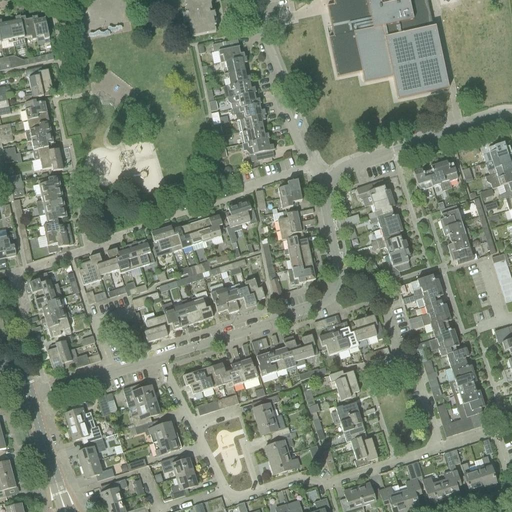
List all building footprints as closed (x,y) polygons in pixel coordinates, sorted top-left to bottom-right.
[(210,2),(208,1),(208,0),(190,0),(183,2),(185,15),(181,15),(183,25),(187,24),(189,32),(190,32),(191,38),(215,33),(214,28),(215,28),(214,24),(213,25),(212,19),(215,19),(214,14),(209,15),(208,12),(211,11),(209,5),(210,5),(210,2)] [(331,0),(333,6),(326,7),(332,34),(333,38),(332,38),(328,39),(336,79),(340,78),(361,73),(362,78),(363,84),(367,83),(392,78),(394,86),(397,101),(448,90),(435,28),(432,28),(426,0),(331,0)] [(24,39),(20,19),(19,18),(14,19),(15,22),(8,24),(13,44),(16,43),(16,40),(23,38),(23,39),(24,39)] [(32,20),(25,21),(24,18),(20,19),(24,39),(30,38),(31,42),(36,41),(35,39),(36,39),(32,20)] [(44,20),(37,21),(36,18),(31,19),(32,20),(36,39),(43,38),(44,41),(49,40),(44,20)] [(8,24),(1,25),(0,22),(0,21),(0,43),(6,42),(7,45),(13,44),(8,24)] [(504,82),(511,81),(511,38),(510,23),(497,25),(504,82)] [(238,49),(237,41),(215,46),(211,46),(213,54),(217,53),(220,65),(245,59),(244,59),(243,55),(239,55),(238,49)] [(41,63),(53,61),(52,55),(45,56),(46,57),(40,59),(41,63)] [(18,68),(16,58),(12,57),(9,58),(10,64),(11,70),(18,68)] [(28,60),(22,61),(16,58),(18,68),(29,66),(28,60)] [(40,59),(39,58),(28,60),(29,66),(41,63),(40,59)] [(243,65),(246,64),(245,59),(220,65),(225,64),(226,71),(223,71),(223,76),(244,71),(243,65)] [(0,72),(11,70),(10,64),(0,65),(0,72)] [(48,71),(39,73),(38,69),(24,72),(26,78),(28,80),(30,89),(40,87),(40,84),(50,82),(48,71)] [(244,71),(223,76),(225,81),(228,81),(229,87),(250,83),(249,78),(245,79),(244,71)] [(47,93),(52,92),(50,82),(40,84),(40,87),(30,89),(31,95),(26,96),(25,98),(26,101),(28,102),(33,101),(33,100),(48,97),(47,93)] [(229,87),(228,87),(229,92),(233,91),(227,100),(255,94),(254,89),(250,90),(249,83),(250,83),(229,87)] [(254,94),(255,94),(227,100),(228,103),(229,104),(238,103),(239,109),(231,111),(260,105),(259,100),(255,101),(254,94)] [(0,109),(8,108),(7,102),(5,95),(0,96),(0,109)] [(210,113),(216,112),(214,102),(213,103),(208,104),(210,113)] [(44,104),(35,106),(34,103),(24,105),(26,112),(25,112),(27,122),(37,120),(37,116),(46,114),(44,104)] [(260,105),(231,111),(232,117),(235,116),(236,122),(242,121),(265,116),(263,112),(260,112),(259,106),(260,105)] [(0,117),(10,115),(8,108),(0,109),(0,117)] [(51,120),(48,120),(46,114),(37,116),(37,120),(27,122),(29,132),(39,130),(39,126),(48,124),(51,123),(51,120)] [(242,121),(236,122),(239,134),(240,134),(262,129),(261,122),(264,121),(263,117),(265,117),(265,116),(242,121)] [(218,118),(211,119),(213,127),(219,126),(220,126),(218,120),(218,118)] [(53,130),(50,130),(48,124),(39,126),(39,130),(29,132),(25,133),(27,143),(31,142),(41,139),(41,136),(51,134),(53,133),(53,130)] [(0,137),(11,135),(9,125),(0,127),(0,137)] [(240,134),(239,134),(241,146),(243,146),(243,145),(268,140),(267,135),(264,136),(262,129),(240,134)] [(52,144),(53,144),(51,134),(41,136),(41,139),(31,142),(33,152),(53,148),(52,144)] [(0,141),(1,145),(12,142),(11,135),(0,137),(0,141)] [(267,141),(268,140),(243,145),(243,146),(241,146),(243,153),(245,152),(249,157),(251,164),(273,159),(272,152),(273,152),(272,147),(269,147),(267,141)] [(216,151),(223,149),(222,141),(215,142),(216,151)] [(479,145),(482,157),(485,164),(490,162),(491,162),(511,156),(508,148),(505,149),(503,144),(492,148),(490,141),(484,143),(479,145)] [(58,150),(54,151),(53,148),(33,152),(32,154),(33,160),(35,162),(50,158),(51,163),(60,161),(58,150)] [(3,159),(15,156),(14,149),(2,151),(3,159)] [(218,160),(226,159),(225,152),(217,153),(218,160)] [(5,165),(17,162),(15,156),(3,159),(5,165)] [(489,177),(484,178),(484,179),(511,170),(510,165),(511,164),(511,159),(511,156),(491,162),(494,170),(487,172),(489,177)] [(60,161),(51,163),(50,158),(35,162),(39,161),(41,171),(48,170),(49,174),(62,171),(60,161)] [(452,165),(447,167),(446,163),(438,165),(446,192),(451,190),(449,184),(457,181),(452,165)] [(441,193),(446,192),(438,165),(430,168),(431,172),(426,173),(431,189),(439,187),(441,193)] [(464,181),(471,178),(468,170),(461,172),(464,181)] [(511,172),(511,170),(484,179),(485,184),(490,186),(491,190),(496,189),(502,187),(511,183),(511,172)] [(426,173),(422,175),(421,171),(412,173),(421,200),(426,198),(424,192),(431,189),(426,173)] [(9,185),(21,183),(19,176),(8,179),(9,185)] [(50,190),(60,188),(58,178),(47,180),(47,179),(37,182),(40,197),(51,194),(50,190)] [(289,195),(299,193),(297,182),(283,185),(283,184),(276,186),(279,201),(289,199),(289,195)] [(381,182),(355,190),(358,199),(361,201),(364,208),(372,206),(391,200),(389,192),(385,193),(381,182)] [(11,192),(22,190),(21,183),(9,185),(11,192)] [(511,183),(502,187),(504,194),(497,198),(498,202),(511,197),(511,183)] [(52,200),(62,198),(60,188),(50,190),(51,194),(40,197),(41,202),(36,203),(37,208),(42,207),(53,204),(52,200)] [(12,200),(24,197),(22,190),(11,192),(12,200)] [(264,204),(263,202),(261,192),(255,193),(257,205),(264,204)] [(296,204),(301,203),(299,193),(289,195),(289,199),(279,201),(282,211),(297,207),(296,204)] [(511,197),(498,202),(504,200),(508,212),(511,211),(511,197)] [(55,211),(64,208),(62,198),(52,200),(53,204),(42,207),(44,212),(37,214),(38,218),(45,217),(55,214),(55,211)] [(390,209),(394,208),(391,200),(372,206),(374,214),(367,216),(369,221),(391,214),(390,209)] [(478,218),(483,217),(478,200),(473,202),(478,218)] [(15,213),(21,211),(19,201),(13,202),(15,213)] [(252,211),(250,212),(247,202),(236,206),(240,216),(236,217),(239,227),(249,224),(249,226),(256,223),(252,211)] [(485,213),(492,211),(490,205),(483,207),(485,213)] [(4,219),(11,218),(9,206),(2,207),(4,219)] [(236,217),(240,216),(236,206),(227,209),(228,213),(225,214),(229,228),(225,229),(235,259),(239,258),(235,244),(236,242),(233,233),(240,231),(239,227),(236,217)] [(441,230),(460,224),(455,207),(449,209),(441,212),(440,212),(442,221),(438,222),(441,230)] [(60,220),(66,219),(64,208),(55,211),(55,214),(45,217),(47,226),(60,223),(60,220)] [(297,218),(313,215),(312,210),(287,216),(286,213),(272,216),(273,222),(277,222),(279,232),(289,230),(288,226),(299,224),(297,218)] [(17,223),(23,221),(21,211),(15,213),(17,223)] [(397,217),(393,218),(391,214),(369,221),(370,226),(376,224),(379,231),(399,225),(397,217)] [(351,226),(359,224),(357,216),(345,220),(346,228),(351,226)] [(208,232),(211,230),(207,217),(197,220),(201,234),(198,235),(201,244),(211,241),(208,232)] [(218,232),(222,231),(218,217),(208,220),(207,217),(211,230),(208,232),(211,241),(220,238),(218,232)] [(482,231),(487,230),(483,217),(478,218),(482,231)] [(198,235),(201,234),(197,220),(187,223),(188,226),(191,237),(188,238),(191,247),(201,244),(198,235)] [(19,232),(25,231),(23,221),(17,223),(19,232)] [(303,227),(315,225),(314,221),(299,224),(288,226),(289,230),(279,232),(281,242),(285,241),(301,238),(301,234),(304,233),(303,227)] [(47,226),(42,227),(45,237),(56,235),(57,239),(71,236),(68,226),(61,227),(60,223),(47,226)] [(466,231),(463,232),(460,224),(441,230),(444,238),(448,237),(449,242),(468,236),(466,231)] [(398,234),(402,233),(399,225),(379,231),(381,239),(376,241),(376,242),(370,244),(371,248),(399,239),(398,234)] [(191,237),(188,226),(179,229),(179,227),(174,229),(181,251),(191,247),(188,238),(191,237)] [(181,251),(174,229),(171,230),(170,228),(160,231),(164,241),(167,241),(170,250),(171,254),(181,251)] [(486,244),(491,242),(487,230),(482,231),(486,244)] [(21,242),(27,241),(25,231),(19,232),(21,242)] [(153,244),(150,245),(155,259),(162,257),(171,254),(170,250),(167,241),(164,241),(160,231),(150,234),(153,244)] [(14,251),(18,250),(14,232),(6,234),(6,238),(0,239),(0,250),(4,249),(6,260),(15,258),(14,251)] [(56,235),(45,237),(47,248),(48,255),(60,253),(60,249),(68,247),(73,246),(71,236),(57,239),(56,235)] [(466,241),(470,240),(468,236),(449,242),(450,246),(446,247),(449,256),(468,249),(466,241)] [(306,241),(302,241),(301,238),(285,241),(287,251),(283,252),(297,249),(298,253),(311,251),(311,250),(308,251),(306,241)] [(405,242),(401,243),(399,239),(371,248),(372,252),(378,250),(378,251),(385,249),(387,256),(407,250),(405,242)] [(23,252),(29,251),(27,241),(21,242),(23,252)] [(152,258),(151,258),(145,241),(135,244),(139,258),(136,259),(139,269),(154,264),(152,258)] [(495,255),(492,245),(491,242),(486,244),(490,256),(495,255)] [(136,259),(139,258),(135,244),(125,247),(130,261),(126,263),(130,275),(129,272),(139,269),(136,259)] [(126,263),(130,261),(125,247),(116,250),(119,260),(115,262),(120,275),(125,274),(125,276),(130,275),(126,263)] [(311,251),(298,253),(297,249),(283,252),(284,257),(288,256),(289,262),(299,259),(300,263),(313,260),(310,261),(309,255),(312,254),(311,251)] [(475,255),(471,257),(468,249),(449,256),(451,263),(455,262),(457,267),(477,261),(475,255)] [(115,262),(119,260),(116,250),(106,253),(108,259),(104,260),(109,276),(119,273),(119,275),(120,275),(115,262)] [(406,259),(410,258),(407,250),(387,256),(390,264),(383,266),(387,277),(398,273),(409,270),(406,259)] [(104,260),(101,262),(99,256),(89,259),(92,269),(96,268),(100,279),(109,276),(104,260)] [(218,264),(227,262),(225,256),(216,259),(217,260),(218,264)] [(493,265),(505,261),(503,256),(491,259),(493,265)] [(96,268),(92,269),(89,259),(88,259),(89,260),(79,263),(82,271),(78,273),(82,287),(100,281),(100,279),(96,268)] [(218,264),(217,260),(216,259),(206,262),(208,267),(218,264)] [(313,260),(300,263),(299,259),(289,262),(291,271),(301,269),(302,273),(312,271),(311,265),(314,264),(313,260)] [(238,269),(245,267),(243,261),(237,263),(238,269)] [(494,271),(506,267),(505,261),(493,265),(494,271)] [(237,263),(227,266),(229,272),(238,269),(237,263)] [(199,275),(201,274),(208,272),(205,264),(197,266),(199,275)] [(229,272),(227,266),(218,269),(220,275),(229,272)] [(496,276),(508,273),(506,267),(494,271),(496,276)] [(188,274),(186,274),(188,278),(196,276),(193,268),(187,270),(188,274)] [(186,274),(188,274),(187,270),(186,269),(177,272),(179,277),(186,274)] [(218,269),(208,272),(209,277),(210,278),(220,275),(218,269)] [(291,271),(287,272),(290,287),(305,284),(305,283),(315,281),(312,271),(302,273),(301,269),(291,271)] [(498,282),(510,278),(508,273),(496,276),(498,282)] [(201,276),(202,276),(201,274),(199,275),(196,276),(188,278),(184,280),(186,285),(203,280),(201,276)] [(49,282),(48,282),(46,275),(37,277),(38,281),(28,284),(32,295),(38,293),(39,296),(53,292),(58,290),(57,285),(51,287),(49,282)] [(69,287),(75,285),(72,275),(66,277),(69,287)] [(409,284),(413,297),(440,289),(437,281),(433,282),(432,277),(409,284)] [(500,288),(511,284),(510,278),(498,282),(500,288)] [(176,288),(186,285),(184,280),(175,283),(175,284),(176,288)] [(281,296),(281,295),(276,280),(269,282),(274,298),(281,296)] [(261,289),(256,291),(255,287),(253,281),(243,284),(245,289),(248,298),(252,297),(255,307),(256,307),(254,303),(264,300),(261,289)] [(176,288),(175,284),(175,283),(165,286),(165,287),(167,291),(176,288)] [(501,293),(511,289),(511,284),(500,288),(501,293)] [(72,296),(78,294),(75,285),(69,287),(72,296)] [(245,289),(240,291),(239,285),(234,287),(239,305),(243,304),(245,310),(255,307),(252,297),(248,298),(245,289)] [(137,295),(146,291),(144,286),(135,290),(137,295)] [(236,306),(239,305),(234,287),(224,290),(229,304),(225,306),(227,311),(228,315),(238,312),(236,306)] [(126,294),(125,292),(124,288),(114,291),(115,292),(116,297),(126,294)] [(413,297),(402,301),(403,307),(415,303),(415,302),(421,300),(424,308),(440,303),(438,298),(442,297),(440,289),(413,297)] [(503,299),(511,296),(511,289),(501,293),(503,299)] [(225,306),(229,304),(224,290),(211,294),(217,314),(227,311),(225,306)] [(116,297),(115,292),(114,291),(107,294),(109,300),(116,297)] [(60,300),(56,301),(53,292),(39,296),(40,300),(34,302),(37,312),(41,311),(48,309),(46,305),(60,300)] [(95,304),(91,293),(85,295),(88,306),(95,304)] [(154,305),(160,303),(157,294),(147,297),(149,302),(153,301),(154,305)] [(506,304),(511,302),(511,296),(503,299),(505,304),(506,304)] [(142,304),(149,302),(147,297),(130,302),(133,311),(143,308),(142,304)] [(195,298),(190,300),(192,303),(195,314),(199,313),(202,322),(212,319),(209,310),(206,299),(196,302),(195,298)] [(54,314),(63,311),(60,300),(46,305),(48,309),(41,311),(44,320),(54,317),(54,314)] [(186,301),(181,303),(182,306),(187,320),(190,319),(193,328),(197,327),(196,324),(202,322),(199,313),(195,314),(192,303),(187,305),(186,301)] [(445,306),(441,307),(440,303),(424,308),(426,316),(419,318),(420,323),(448,314),(445,306)] [(190,319),(187,320),(182,306),(172,309),(177,323),(181,322),(184,331),(187,330),(186,327),(192,325),(193,328),(190,319)] [(167,311),(163,312),(164,317),(169,331),(172,330),(173,332),(183,329),(183,332),(184,331),(181,322),(177,323),(172,309),(167,311)] [(44,320),(40,321),(43,331),(47,330),(57,327),(56,323),(69,319),(68,314),(64,315),(63,311),(54,314),(54,317),(44,320)] [(169,331),(164,317),(163,312),(162,312),(164,317),(155,320),(158,330),(154,331),(157,341),(167,338),(165,332),(169,331)] [(448,314),(421,323),(423,328),(429,326),(432,333),(448,328),(446,323),(450,322),(448,314)] [(346,323),(340,325),(337,317),(333,318),(336,327),(341,343),(345,342),(347,351),(358,348),(356,344),(352,330),(348,331),(346,323)] [(379,324),(376,325),(373,317),(364,320),(367,330),(362,331),(366,341),(375,338),(376,342),(384,340),(379,324)] [(66,320),(69,319),(56,323),(57,327),(47,330),(50,340),(58,337),(59,338),(70,335),(66,320)] [(154,331),(158,330),(155,320),(145,323),(147,330),(143,331),(147,344),(157,341),(154,331)] [(336,327),(330,328),(327,320),(323,321),(328,335),(331,346),(335,345),(338,354),(347,351),(345,342),(341,343),(336,327)] [(362,331),(367,330),(364,320),(353,323),(355,329),(352,330),(356,344),(366,341),(362,331)] [(453,331),(449,332),(448,328),(432,333),(434,340),(416,346),(418,351),(428,348),(456,339),(453,331)] [(501,344),(511,341),(507,329),(493,333),(497,346),(501,344)] [(335,345),(331,346),(328,335),(318,339),(322,352),(326,351),(328,357),(338,354),(335,345)] [(302,345),(299,347),(303,361),(313,358),(317,356),(314,347),(311,336),(301,340),(302,345)] [(299,347),(295,348),(292,337),(282,341),(285,349),(287,356),(291,355),(295,368),(299,367),(298,363),(303,361),(299,347)] [(83,348),(94,344),(92,338),(81,341),(83,348)] [(454,348),(458,347),(456,339),(428,348),(430,353),(437,351),(439,358),(465,350),(456,353),(454,348)] [(511,340),(511,341),(501,344),(504,352),(508,351),(509,355),(511,354),(511,340)] [(68,352),(65,343),(50,347),(51,351),(46,353),(49,362),(59,359),(58,356),(74,351),(68,352)] [(265,355),(259,357),(255,343),(251,344),(258,368),(257,368),(260,379),(276,374),(273,365),(269,366),(265,355)] [(256,380),(251,365),(245,346),(241,347),(246,362),(240,363),(243,374),(240,376),(243,384),(256,380)] [(279,363),(275,352),(274,348),(270,350),(271,354),(265,355),(269,366),(273,365),(276,374),(285,371),(283,362),(279,363)] [(243,374),(240,363),(235,349),(231,350),(236,365),(230,367),(231,369),(227,370),(233,388),(243,384),(240,376),(243,374)] [(291,355),(287,356),(285,349),(275,352),(279,363),(283,362),(285,371),(295,368),(291,355)] [(372,361),(389,356),(387,349),(370,355),(372,361)] [(464,359),(468,358),(465,350),(439,358),(445,357),(449,369),(465,364),(464,359)] [(85,356),(76,359),(74,351),(58,356),(59,359),(49,362),(52,373),(62,370),(63,371),(71,368),(72,371),(100,362),(98,356),(86,359),(85,356)] [(366,363),(372,361),(370,355),(364,357),(366,363)] [(424,370),(431,368),(429,361),(422,364),(424,370)] [(471,367),(467,368),(465,364),(449,369),(453,381),(447,383),(447,384),(473,375),(471,367)] [(227,370),(223,371),(221,365),(211,368),(215,379),(219,378),(223,391),(223,390),(222,387),(227,385),(228,388),(232,387),(232,388),(233,388),(227,370)] [(219,378),(215,379),(211,368),(202,371),(205,382),(209,381),(212,390),(217,388),(218,392),(223,391),(219,378)] [(310,379),(325,374),(324,370),(317,372),(316,370),(308,373),(310,379)] [(209,381),(205,382),(202,371),(192,374),(196,385),(200,384),(202,393),(212,390),(209,381)] [(352,373),(342,376),(341,373),(328,377),(330,384),(334,383),(337,393),(347,390),(345,386),(355,383),(352,373)] [(200,384),(196,385),(192,374),(182,377),(185,387),(183,388),(188,400),(193,398),(192,396),(202,393),(200,384)] [(473,375),(448,383),(452,396),(455,395),(473,389),(472,384),(476,383),(473,375)] [(354,394),(358,393),(355,383),(345,386),(347,390),(337,393),(340,403),(355,398),(354,394)] [(135,388),(139,386),(122,391),(128,410),(134,408),(134,409),(155,402),(150,388),(137,392),(135,388)] [(432,396),(439,393),(437,387),(430,389),(432,396)] [(455,395),(452,396),(456,409),(461,407),(481,400),(479,392),(475,393),(473,389),(455,395)] [(306,403),(312,402),(309,392),(303,393),(306,403)] [(106,404),(113,402),(111,395),(104,397),(106,404)] [(110,416),(106,404),(104,397),(97,399),(103,418),(110,416)] [(273,406),(278,404),(276,397),(257,403),(262,402),(264,407),(252,411),(257,425),(273,420),(270,412),(275,411),(273,406)] [(461,407),(456,409),(460,422),(464,420),(470,418),(476,416),(482,415),(480,410),(484,408),(481,400),(461,407)] [(146,420),(159,415),(155,402),(134,409),(136,416),(130,418),(134,430),(128,431),(128,432),(157,422),(151,424),(151,423),(147,424),(146,420)] [(317,406),(313,407),(312,402),(306,403),(310,416),(319,413),(317,406)] [(348,418),(358,415),(355,404),(341,409),(341,408),(334,410),(339,425),(349,421),(348,418)] [(66,421),(64,422),(66,429),(68,428),(69,430),(83,425),(92,422),(90,414),(84,416),(83,414),(80,405),(71,407),(73,413),(64,416),(66,421)] [(438,415),(445,412),(443,406),(436,408),(438,415)] [(440,421),(447,419),(445,412),(438,415),(440,421)] [(364,419),(360,420),(358,415),(348,418),(349,421),(339,425),(342,435),(353,431),(352,428),(361,424),(365,423),(364,419)] [(485,426),(483,420),(482,415),(476,416),(480,428),(485,426)] [(474,430),(480,428),(476,416),(470,418),(474,430)] [(468,432),(474,430),(470,418),(464,420),(468,432)] [(280,425),(275,426),(273,420),(257,425),(260,438),(272,434),(274,440),(275,440),(293,434),(289,435),(287,429),(282,430),(280,425)] [(462,434),(468,432),(464,420),(460,422),(458,422),(462,434)] [(83,425),(69,430),(73,442),(81,440),(86,438),(88,444),(102,440),(98,428),(94,429),(92,422),(83,425)] [(172,423),(158,428),(157,422),(128,432),(130,438),(144,434),(145,437),(149,436),(151,445),(152,444),(152,445),(177,437),(172,423)] [(457,435),(462,434),(458,422),(454,424),(453,424),(457,435)] [(362,435),(364,434),(361,424),(352,428),(353,431),(342,435),(346,444),(349,443),(364,438),(362,435)] [(451,437),(457,435),(453,424),(449,425),(447,426),(451,437)] [(445,439),(451,437),(447,426),(442,427),(445,439)] [(291,440),(295,439),(293,434),(275,440),(277,445),(264,449),(269,463),(287,457),(285,450),(293,447),(291,440)] [(155,458),(181,450),(177,437),(152,445),(155,452),(154,453),(155,458)] [(370,440),(365,442),(364,438),(349,443),(353,453),(363,449),(364,453),(374,450),(370,440)] [(89,450),(77,454),(81,467),(97,462),(95,455),(92,449),(103,445),(102,440),(88,444),(89,450)] [(486,456),(492,454),(488,441),(482,443),(486,456)] [(313,464),(320,462),(315,448),(308,450),(313,464)] [(374,450),(364,453),(363,449),(353,453),(356,462),(353,463),(356,470),(369,466),(368,463),(377,460),(374,450)] [(454,467),(460,465),(456,451),(450,453),(454,467)] [(325,462),(332,460),(329,453),(323,455),(325,462)] [(460,487),(454,467),(450,453),(444,455),(450,473),(443,475),(445,482),(438,484),(443,501),(458,497),(455,488),(460,487)] [(296,460),(289,462),(287,457),(269,463),(273,477),(299,469),(296,460)] [(481,460),(473,463),(474,466),(476,472),(481,489),(483,489),(485,490),(490,489),(491,489),(495,487),(495,485),(487,458),(481,460)] [(188,461),(175,465),(173,459),(160,463),(163,475),(172,472),(174,480),(192,474),(188,461)] [(128,473),(145,467),(143,460),(126,466),(128,473)] [(328,473),(335,471),(332,460),(325,462),(328,473)] [(0,478),(12,475),(8,462),(0,464),(0,478)] [(111,470),(101,474),(97,462),(81,467),(85,480),(95,477),(97,483),(113,478),(111,470)] [(417,463),(411,465),(416,480),(416,481),(417,483),(420,491),(424,490),(425,494),(426,494),(429,506),(443,501),(438,484),(431,486),(429,480),(423,482),(417,463)] [(466,465),(460,467),(469,494),(481,489),(476,472),(474,466),(467,469),(466,465)] [(183,491),(196,487),(192,474),(174,480),(177,487),(170,489),(172,495),(170,495),(172,501),(185,497),(183,491)] [(0,499),(5,498),(4,492),(15,489),(12,475),(0,478),(0,499)] [(421,495),(416,481),(416,480),(409,483),(404,484),(407,492),(399,494),(404,511),(409,511),(418,509),(415,497),(421,495)] [(126,488),(124,481),(100,488),(102,494),(99,495),(104,509),(121,503),(117,491),(126,488)] [(140,482),(134,484),(138,496),(144,494),(140,482)] [(379,494),(373,496),(369,484),(355,489),(362,511),(363,511),(362,508),(369,505),(371,511),(383,507),(379,494)] [(362,511),(355,489),(342,493),(346,505),(340,506),(342,511),(362,511)] [(404,511),(399,494),(393,496),(390,489),(378,493),(379,494),(383,507),(389,505),(391,511),(404,511)] [(329,511),(326,500),(314,504),(316,511),(329,511)] [(146,511),(145,508),(131,511),(123,511),(121,503),(104,509),(104,511),(146,511)]
